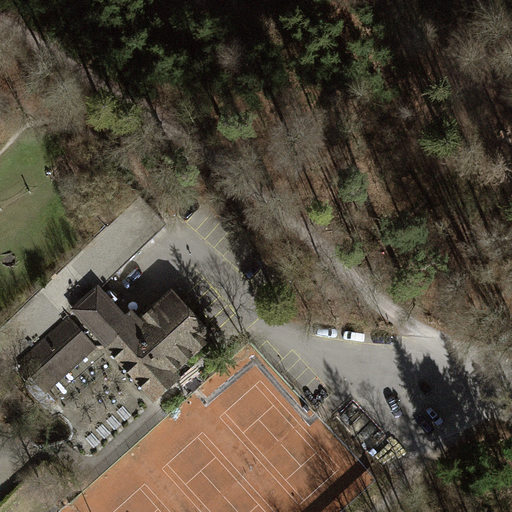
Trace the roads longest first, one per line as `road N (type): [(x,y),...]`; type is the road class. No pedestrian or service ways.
road 1 (track): [(424,331),(216,163),(0,19)]
road 2 (track): [(0,153),(38,115),(68,121),(104,144),(171,214),(180,247)]
road 3 (track): [(376,511),(488,410)]
